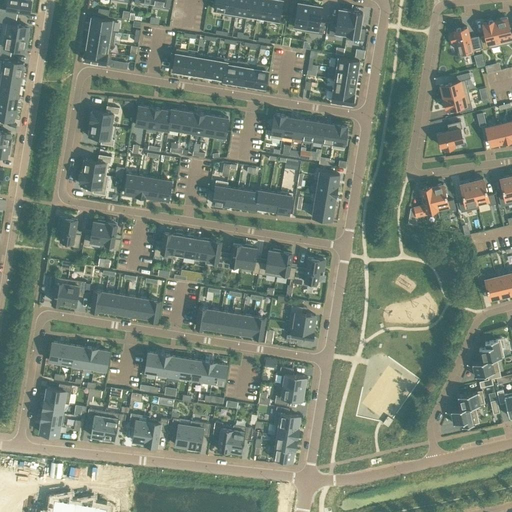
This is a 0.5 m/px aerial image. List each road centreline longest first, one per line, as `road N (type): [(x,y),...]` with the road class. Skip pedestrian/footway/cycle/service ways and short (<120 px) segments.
road 1 (residential): [(20,447),(43,317),(327,358)]
road 2 (residential): [(345,247),(64,197),(83,72)]
road 3 (residential): [(0,303),(51,0)]
road 4 (residential): [(20,447),(307,479)]
road 5 (residential): [(367,117),(83,72)]
road 6 (residential): [(511,161),(413,170),(435,8)]
road 7 (residential): [(511,306),(475,323),(430,422),(435,461)]
road 8 (residential): [(345,247),(367,117)]
road 9 (residential): [(435,461),(307,479)]
road 10 (residential): [(307,479),(327,358)]
